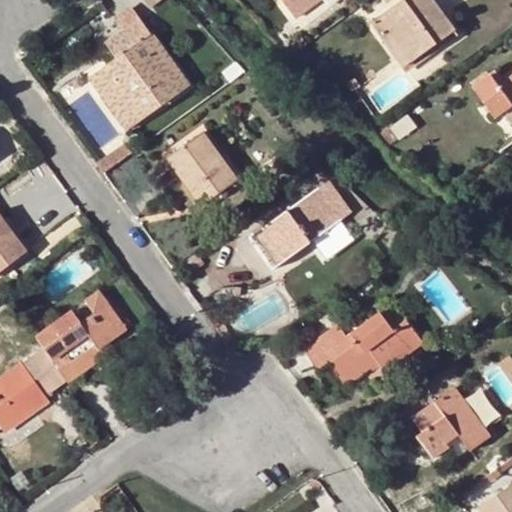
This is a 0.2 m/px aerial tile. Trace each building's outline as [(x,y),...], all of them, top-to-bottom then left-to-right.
[(279,0),(292,17),(315,0),(279,0)] [(399,0),(369,22),(380,37),(386,32),(407,61),(452,30),(432,0),(399,0)] [(117,59),(90,79),(126,130),(186,87),(131,11),(115,22),(123,33),(107,45),(117,59)] [(386,32),(380,37),(377,39),(398,68),(407,61),(386,32)] [(307,43),(301,36),(286,47),(291,54),(307,43)] [(510,103),(511,106),(511,74),(497,86),(488,73),(471,86),(492,117),(510,103)] [(417,127),(408,114),(389,127),(399,140),(417,127)] [(203,135),(166,161),(199,207),(236,181),(203,135)] [(117,151),(97,165),(104,174),(124,160),(117,151)] [(328,182),(319,189),(342,219),(350,213),(328,182)] [(342,219),(319,189),(253,236),(276,267),(342,219)] [(0,271),(7,266),(2,258),(20,245),(0,217),(0,271)] [(276,267),(253,236),(247,241),(269,272),(276,267)] [(2,258),(7,266),(25,253),(20,245),(2,258)] [(243,332),(290,310),(281,290),(234,312),(243,332)] [(51,359),(67,381),(68,383),(105,357),(99,349),(109,343),(127,330),(109,304),(82,323),(73,312),(51,327),(66,348),(51,359)] [(336,325),(301,350),(317,372),(330,363),(346,385),(377,363),(383,371),(420,344),(406,325),(392,335),(377,316),(346,338),(336,325)] [(36,338),(43,348),(51,359),(66,348),(51,327),(36,338)] [(99,349),(105,357),(114,350),(109,343),(99,349)] [(51,359),(43,348),(0,378),(0,429),(3,433),(48,401),(45,397),(67,381),(51,359)] [(457,437),(460,440),(469,452),(488,437),(454,390),(412,420),(421,433),(417,437),(433,460),(448,450),(444,445),(457,437)] [(448,450),(460,440),(457,437),(444,445),(448,450)] [(511,511),(511,485),(477,511),(511,511)] [(414,501),(398,511),(420,511),(422,511),(414,501)]
